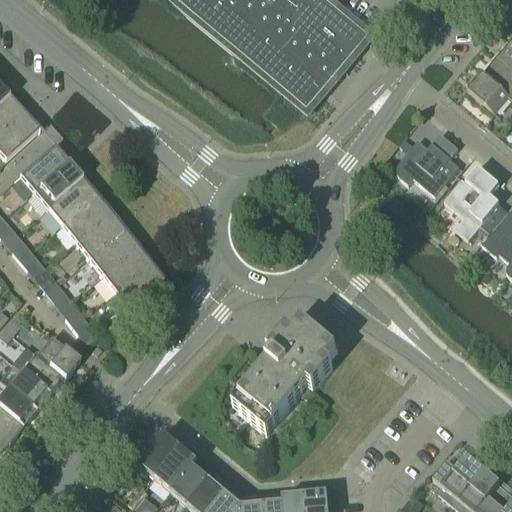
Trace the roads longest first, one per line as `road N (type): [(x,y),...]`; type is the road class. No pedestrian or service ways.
road 1 (residential): [(38,511),(162,362)]
road 2 (residential): [(121,105),(0,2)]
road 3 (residential): [(373,511),(372,485),(457,384)]
road 4 (residential): [(511,176),(398,78)]
road 5 (residential): [(97,369),(0,262)]
road 6 (residential): [(320,198),(379,119),(398,78)]
road 7 (residential): [(398,78),(360,107),(298,179)]
road 8 (unclassified): [(121,105),(220,206)]
road 9 (unclassified): [(238,184),(121,105)]
road 10 (unclassified): [(405,341),(373,293),(327,250)]
